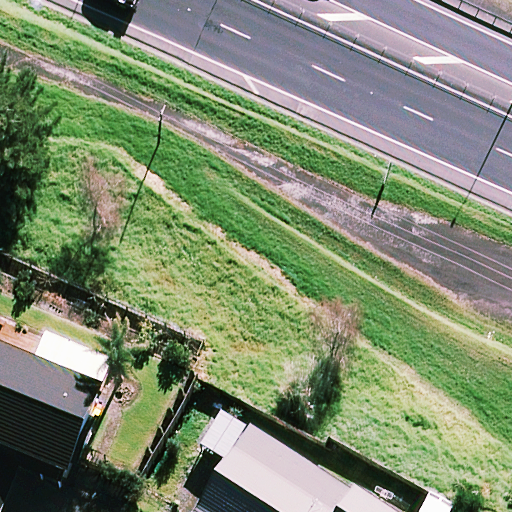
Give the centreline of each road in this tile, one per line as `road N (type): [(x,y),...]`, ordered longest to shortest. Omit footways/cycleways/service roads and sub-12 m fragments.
road 1 (track): [(511,297),(157,109),(0,50)]
road 2 (trunk): [(511,151),(184,0)]
road 3 (trunk): [(376,0),(511,61)]
